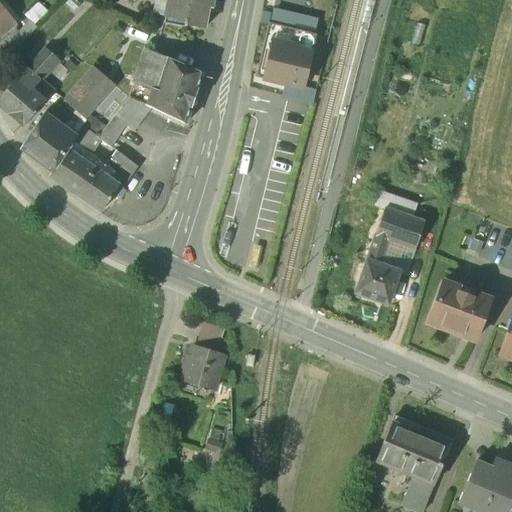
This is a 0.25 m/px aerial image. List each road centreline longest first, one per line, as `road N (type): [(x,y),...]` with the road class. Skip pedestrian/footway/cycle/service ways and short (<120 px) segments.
road 1 (residential): [(301,326),(377,0)]
road 2 (tertiary): [(182,276),(243,0)]
road 3 (track): [(117,511),(182,276)]
road 4 (secondary): [(511,419),(301,326)]
road 5 (secondary): [(182,276),(72,220),(0,150)]
road 6 (secondary): [(301,326),(182,276)]
